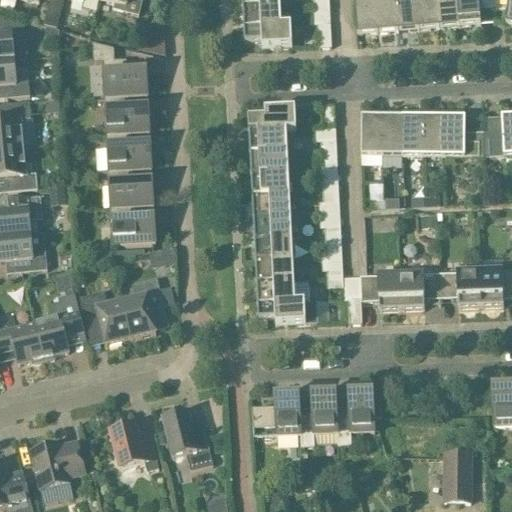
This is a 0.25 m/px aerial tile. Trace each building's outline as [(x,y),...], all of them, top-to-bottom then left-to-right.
[(101,0),(101,2),(115,6),(114,12),(140,18),(144,0),(101,0)] [(242,0),(243,11),(281,9),(280,0),(242,0)] [(353,0),(357,38),(378,36),(375,0),(353,0)] [(375,0),(378,36),(399,35),(395,0),(375,0)] [(395,0),(399,35),(419,33),(416,0),(395,0)] [(416,0),(419,33),(439,31),(436,0),(416,0)] [(460,29),(457,0),(436,0),(439,31),(460,29)] [(479,12),(493,12),(493,0),(457,0),(460,29),(481,27),(479,12)] [(507,12),(506,27),(511,27),(511,0),(493,0),(493,12),(507,12)] [(314,7),(314,16),(330,15),(330,6),(314,7)] [(281,9),(243,11),(244,32),(282,30),(281,9)] [(47,16),(44,28),(57,31),(60,19),(47,16)] [(0,64),(15,63),(14,49),(26,47),(24,28),(0,20),(0,64)] [(318,28),(319,52),(332,51),(331,28),(318,28)] [(282,30),(244,32),(245,46),(261,45),(262,53),(292,51),(291,29),(282,30)] [(150,34),(152,54),(163,57),(162,31),(150,34)] [(129,101),(148,100),(147,76),(127,77),(127,63),(115,64),(114,52),(92,47),(93,66),(103,65),(105,102),(129,101)] [(16,77),(15,63),(0,64),(0,89),(4,89),(5,101),(31,99),(29,76),(16,77)] [(129,114),(129,101),(105,102),(107,138),(131,137),(131,138),(150,137),(149,113),(129,114)] [(0,152),(24,150),(22,122),(32,121),(30,105),(0,108),(2,123),(0,123),(0,152)] [(335,132),(334,109),(322,110),(323,133),(335,132)] [(249,123),(249,137),(287,135),(297,135),(296,113),(265,114),(265,122),(249,123)] [(502,135),(484,136),(484,161),(511,159),(511,119),(502,120),(502,135)] [(382,160),(383,120),(362,120),(361,160),(382,160)] [(382,160),(403,160),(403,120),(383,120),(382,160)] [(423,161),(424,120),(403,120),(403,160),(423,161)] [(423,161),(444,161),(444,121),(424,120),(423,161)] [(444,161),(484,161),(484,136),(465,136),(465,121),(444,121),(444,161)] [(287,135),(249,137),(250,158),(288,156),(287,135)] [(108,152),(96,153),(97,176),(109,175),(133,174),(133,175),(152,174),(150,149),(131,150),(131,138),(131,137),(107,138),(108,152)] [(336,145),(316,146),(317,155),(337,154),(336,145)] [(24,150),(0,152),(0,181),(7,180),(9,196),(38,193),(37,176),(27,177),(24,150)] [(337,154),(317,155),(317,163),(337,162),(337,154)] [(288,156),(250,158),(251,180),(289,178),(288,156)] [(135,211),(154,210),(152,186),(133,187),(133,175),(133,174),(109,175),(111,212),(135,211)] [(298,177),(289,178),(251,180),(252,201),(299,199),(298,177)] [(338,188),(318,189),(319,198),(339,197),(338,188)] [(66,191),(49,192),(51,208),(67,207),(66,191)] [(339,197),(319,198),(319,207),(339,205),(339,197)] [(299,199),(252,201),(253,223),(300,220),(299,199)] [(0,215),(0,240),(31,238),(30,223),(43,222),(41,200),(15,202),(16,214),(0,215)] [(425,202),(426,211),(440,210),(440,201),(425,202)] [(425,202),(411,202),(411,212),(426,211),(425,202)] [(400,212),(399,203),(385,204),(385,213),(400,212)] [(385,204),(370,204),(371,214),(385,213),(385,204)] [(135,211),(111,212),(113,249),(156,247),(154,223),(135,224),(135,211)] [(497,225),(497,214),(481,214),(481,226),(497,225)] [(300,220),(253,223),(254,245),(292,242),(301,242),(300,220)] [(435,221),(421,222),(422,236),(436,235),(435,221)] [(340,231),(321,232),(321,241),(341,240),(340,231)] [(31,238),(0,240),(0,265),(20,264),(21,276),(48,273),(46,251),(45,237),(31,238)] [(341,240),(321,241),(321,250),(341,249),(341,240)] [(256,266),(293,264),(292,242),(254,245),(256,266)] [(293,264),(256,266),(257,288),(294,286),(293,264)] [(343,274),(323,275),(323,284),(343,283),(343,274)] [(511,300),(511,274),(480,276),(481,311),(504,310),(503,301),(511,300)] [(481,311),(480,276),(440,277),(441,303),(458,303),(459,312),(481,311)] [(441,303),(440,277),(401,279),(402,314),(425,314),(424,304),(441,303)] [(402,314),(401,279),(360,281),(361,304),(361,307),(379,306),(380,315),(402,314)] [(137,302),(123,306),(132,343),(157,336),(152,316),(154,314),(165,311),(175,308),(171,291),(161,293),(158,282),(133,288),(137,302)] [(343,283),(323,284),(324,293),(344,292),(343,283)] [(294,286),(257,288),(258,309),(295,307),(309,306),(308,285),(294,286)] [(107,349),(132,343),(123,306),(108,309),(105,295),(80,301),(87,330),(101,326),(107,349)] [(69,356),(63,330),(82,325),(76,298),(59,302),(60,306),(50,308),(54,322),(35,327),(44,362),(69,356)] [(362,328),(361,307),(361,304),(348,304),(349,328),(362,328)] [(309,306),(295,307),(258,309),(258,323),(275,322),(275,330),(318,328),(317,305),(309,306)] [(0,345),(12,342),(19,368),(44,362),(35,327),(17,332),(14,318),(0,320),(0,345)] [(494,431),(511,430),(511,392),(493,393),(494,431)] [(373,398),(349,399),(349,411),(337,412),(336,412),(337,437),(338,450),(351,449),(350,437),(375,436),(373,398)] [(336,412),(337,412),(336,400),(312,400),(312,412),(300,413),(299,413),(301,439),(301,451),(314,450),(314,438),(337,437),(336,412)] [(299,413),(300,413),(300,401),(275,402),(276,414),(262,415),(263,440),(301,439),(299,413)] [(173,462),(187,458),(191,475),(214,469),(207,442),(195,445),(188,416),(163,422),(173,462)] [(152,443),(140,446),(136,429),(110,436),(120,473),(145,467),(147,475),(159,473),(152,443)] [(86,478),(78,445),(62,450),(61,448),(31,455),(41,494),(71,487),(70,482),(86,478)] [(472,507),(472,456),(444,456),(443,506),(472,507)] [(32,511),(28,494),(13,498),(5,465),(0,466),(0,511),(5,510),(5,511),(32,511)] [(302,465),(279,466),(279,478),(302,478),(302,465)] [(375,489),(372,476),(355,480),(358,492),(375,489)]
